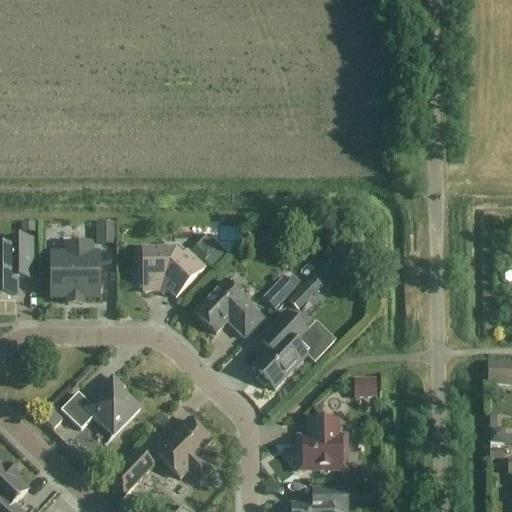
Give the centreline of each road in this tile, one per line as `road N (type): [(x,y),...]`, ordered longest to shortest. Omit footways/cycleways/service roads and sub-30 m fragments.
road 1 (residential): [(248,511),(246,430),(152,339),(27,338),(0,353)]
road 2 (residential): [(103,511),(0,412)]
